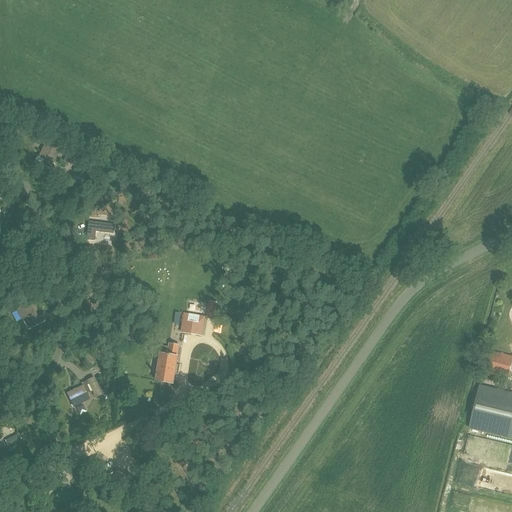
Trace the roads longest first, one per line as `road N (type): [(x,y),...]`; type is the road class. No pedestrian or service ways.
road 1 (tertiary): [(253,511),(405,295),(511,233)]
road 2 (residential): [(0,347),(24,351),(52,339),(71,293),(58,209),(0,137)]
road 3 (unknown): [(0,492),(172,398)]
road 4 (unknown): [(172,398),(222,373),(221,350),(198,338),(177,385)]
